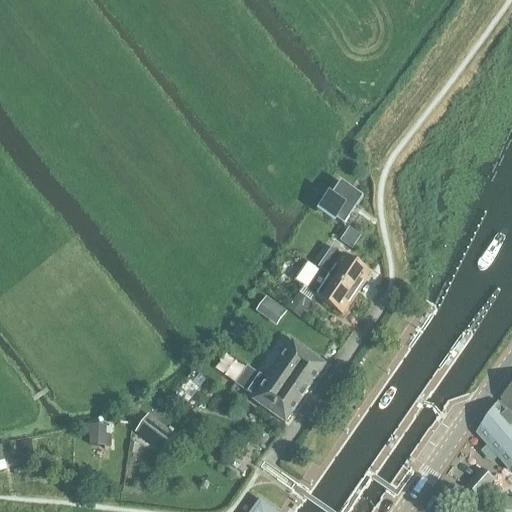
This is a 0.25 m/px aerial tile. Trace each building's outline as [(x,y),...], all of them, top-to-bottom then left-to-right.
[(324,213),(344,226),(362,198),(340,183),(329,199),(332,201),(324,213)] [(360,237),(350,230),(341,244),(351,251),(360,237)] [(344,255),(330,276),(356,293),(370,272),(344,255)] [(356,293),(330,276),(321,270),(308,290),(315,295),(315,296),(342,314),(356,293)] [(297,295),(287,311),(299,319),(310,304),(297,295)] [(275,307),(266,319),(276,326),(285,314),(275,307)] [(350,511),(351,511),(353,508),(352,508),(358,499),(359,499),(360,497),(362,493),(364,489),(365,490),(365,489),(366,489),(370,484),(369,484),(371,481),(371,482),(391,452),(404,435),(403,434),(404,432),(405,433),(416,418),(415,417),(423,404),(427,399),(428,399),(428,398),(429,399),(431,396),(430,395),(431,395),(432,394),(431,394),(432,393),(432,394),(471,338),(472,334),(471,332),(469,331),(468,330),(466,330),(465,330),(463,331),(464,332),(463,333),(462,332),(461,335),(462,336),(460,338),(461,339),(459,341),(458,340),(452,350),(451,352),(450,351),(448,353),(449,353),(438,369),(437,369),(431,377),(432,378),(430,380),(397,427),(398,427),(396,429),(395,429),(384,445),(363,476),(364,476),(362,479),(361,478),(337,511),(350,511)] [(326,364),(309,353),(293,342),(286,353),(268,380),(281,389),(283,385),(292,372),(311,385),(326,364)] [(292,391),(283,385),(281,389),(268,380),(249,367),(237,385),(256,397),(253,401),(285,423),(300,402),(289,395),(292,391)] [(300,402),(311,385),(292,372),(283,385),(292,391),(289,395),(300,402)] [(511,387),(500,400),(502,402),(511,413),(511,387)] [(511,413),(502,402),(499,405),(497,403),(478,432),(478,437),(509,473),(511,470),(511,413)] [(154,448),(167,431),(148,417),(135,434),(154,448)] [(84,426),(83,436),(90,436),(90,446),(110,447),(111,437),(105,436),(105,427),(84,426)] [(20,444),(0,448),(0,460),(22,456),(20,444)] [(129,444),(127,454),(136,456),(138,446),(129,444)] [(464,488),(477,499),(492,480),(479,469),(464,488)] [(501,511),(511,511),(511,500),(502,500),(501,511)] [(275,511),(262,502),(260,505),(254,511),(275,511)]
